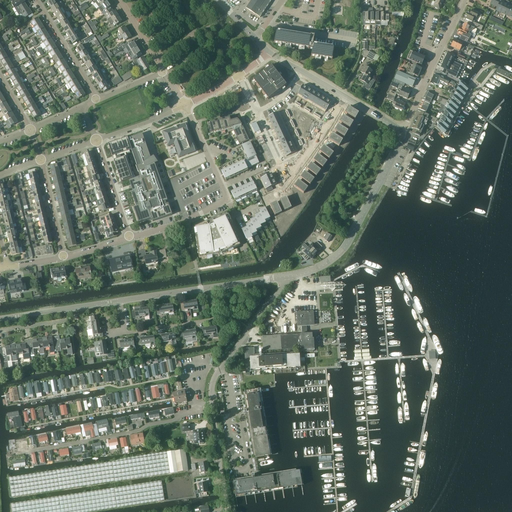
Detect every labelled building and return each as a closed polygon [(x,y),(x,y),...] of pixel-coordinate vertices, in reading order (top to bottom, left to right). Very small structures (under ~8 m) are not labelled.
[(24,0),(13,0),(11,2),(14,8),(15,9),(18,7),(20,10),(24,7),(22,3),(24,2),(25,1),(24,0)] [(251,0),(246,8),(260,18),(271,0),(251,0)] [(433,1),(431,5),(439,9),(443,0),(436,0),(435,2),(433,1)] [(492,0),(491,4),(498,7),(496,10),(510,16),(509,17),(511,18),(511,6),(503,3),(504,1),(501,0),(492,0)] [(110,7),(111,6),(107,1),(99,8),(98,8),(104,16),(105,14),(112,9),(110,7)] [(20,10),(17,12),(19,15),(21,14),(22,14),(24,18),(28,16),(29,18),(33,16),(33,15),(30,10),(29,10),(24,2),(22,3),(24,7),(20,10)] [(62,4),(61,2),(51,8),(54,13),(60,9),(58,6),(62,4)] [(362,13),(362,25),(370,25),(370,8),(368,8),(368,13),(365,13),(365,6),(362,6),(362,13)] [(54,13),(57,18),(65,13),(62,8),(60,9),(54,13)] [(383,13),(383,8),(380,8),(380,21),(386,21),(389,22),(389,15),(391,15),(391,9),(388,8),(386,8),(386,13),(383,13)] [(114,12),(112,9),(105,14),(107,16),(108,19),(107,20),(109,22),(118,16),(115,11),(114,12)] [(479,17),(480,17),(481,16),(481,15),(481,14),(480,13),(472,10),(470,13),(467,12),(466,14),(466,13),(465,16),(467,17),(466,19),(469,21),(467,24),(481,31),(483,27),(474,22),(477,16),(478,17),(479,17)] [(66,19),(70,17),(68,14),(67,12),(65,13),(57,18),(58,20),(58,21),(59,23),(60,23),(66,19)] [(122,22),(118,16),(109,22),(110,25),(113,23),(115,26),(122,22)] [(491,17),(489,20),(502,26),(503,23),(499,21),(498,23),(494,21),(495,19),(491,17)] [(31,22),(34,27),(41,23),(37,18),(31,22)] [(69,24),(66,19),(60,23),(63,28),(69,24)] [(41,23),(34,27),(37,32),(44,28),(41,23)] [(66,33),(72,29),(69,24),(63,28),(66,33)] [(458,31),(458,32),(458,33),(458,34),(461,35),(459,39),(459,40),(467,43),(471,35),(470,35),(471,32),(475,34),(477,30),(464,24),(463,27),(461,26),(459,30),(458,30),(458,31)] [(116,35),(118,38),(128,32),(125,27),(118,31),(120,33),(116,35)] [(37,32),(40,37),(47,33),(44,28),(37,32)] [(74,32),(72,29),(66,33),(69,38),(79,32),(78,30),(74,32)] [(77,37),(81,35),(79,32),(69,38),(73,44),(79,40),(77,37)] [(125,41),(131,37),(128,32),(118,38),(119,40),(123,38),(125,41)] [(276,32),(274,43),(309,48),(308,49),(309,49),(309,48),(312,49),(311,56),(332,60),(334,48),(313,45),(314,36),(311,36),(311,35),(310,35),(310,37),(276,32)] [(47,33),(40,37),(43,43),(50,38),(47,33)] [(107,34),(101,38),(98,39),(100,42),(109,36),(107,34)] [(43,43),(46,48),(53,43),(50,38),(43,43)] [(460,50),(463,51),(466,44),(463,42),(463,43),(454,39),(452,43),(451,44),(452,45),(451,46),(460,50)] [(118,48),(113,51),(115,54),(126,47),(129,53),(131,51),(138,47),(134,42),(132,43),(131,40),(124,45),(118,48)] [(53,43),(46,48),(49,53),(56,48),(53,43)] [(84,44),(76,49),(79,54),(85,50),(88,49),(84,44)] [(129,53),(128,53),(133,61),(141,56),(139,54),(141,53),(138,47),(131,51),(129,53)] [(49,53),(52,58),(59,53),(56,48),(49,53)] [(91,54),(88,49),(85,50),(79,54),(82,59),(91,54)] [(369,51),(368,52),(366,57),(372,61),(373,60),(377,61),(380,55),(376,54),(369,51)] [(410,51),(407,59),(409,60),(421,66),(425,57),(413,52),(410,51)] [(59,53),(52,58),(56,63),(63,59),(59,53)] [(447,75),(447,74),(453,61),(455,62),(456,60),(453,58),(454,55),(448,53),(441,67),(444,69),(442,73),(447,75)] [(94,59),(91,54),(82,59),(85,64),(94,59)] [(7,57),(1,61),(4,67),(10,63),(7,57)] [(133,61),(138,68),(141,73),(142,73),(144,72),(150,68),(147,63),(144,57),(138,60),(137,58),(133,61)] [(56,63),(59,68),(66,64),(63,59),(56,63)] [(85,64),(88,69),(95,66),(97,64),(94,59),(85,64)] [(462,66),(455,62),(453,61),(447,74),(456,78),(462,66)] [(10,63),(4,67),(7,72),(13,68),(12,65),(10,63)] [(66,64),(59,68),(62,73),(69,69),(66,64)] [(413,65),(410,73),(407,72),(406,75),(412,78),(413,75),(418,77),(421,69),(413,65)] [(95,66),(88,69),(92,74),(100,69),(99,67),(96,68),(95,66)] [(271,66),(253,80),(268,99),(286,85),(271,66)] [(360,72),(363,73),(368,77),(372,71),(364,66),(360,72)] [(13,68),(7,72),(10,77),(16,73),(15,71),(13,68)] [(511,74),(498,68),(496,72),(511,79),(511,74)] [(62,73),(65,78),(72,74),(69,69),(62,73)] [(103,74),(100,69),(92,74),(95,79),(103,74)] [(394,79),(393,82),(403,86),(404,84),(409,86),(412,87),(415,79),(413,78),(412,78),(406,75),(398,71),(394,79)] [(16,73),(10,77),(12,82),(19,78),(18,75),(16,73)] [(371,78),(368,77),(363,73),(359,79),(365,83),(364,85),(365,87),(368,88),(370,88),(371,85),(371,83),(369,82),(371,78)] [(65,78),(67,81),(68,83),(75,79),(72,74),(65,78)] [(98,85),(104,81),(107,79),(103,74),(95,79),(98,85)] [(448,84),(450,85),(452,81),(449,80),(440,76),(440,77),(434,74),(430,83),(436,85),(438,80),(448,84)] [(19,78),(12,82),(15,87),(22,83),(19,78)] [(78,84),(75,79),(68,83),(71,88),(78,84)] [(436,123),(434,126),(445,135),(446,136),(465,99),(466,100),(470,92),(469,92),(470,89),(460,79),(459,79),(438,119),(436,123)] [(109,85),(107,86),(104,81),(98,85),(101,90),(103,89),(105,91),(110,87),(109,85)] [(22,83),(15,87),(18,92),(25,88),(22,83)] [(71,88),(74,93),(81,89),(78,84),(71,88)] [(303,85),(296,96),(301,99),(308,88),(303,85)] [(25,88),(18,92),(21,98),(28,93),(25,88)] [(308,88),(301,99),(306,102),(312,91),(308,88)] [(395,93),(390,91),(389,94),(395,97),(396,94),(407,99),(410,93),(401,89),(401,90),(398,88),(397,91),(396,91),(395,93)] [(85,95),(81,89),(74,93),(78,99),(85,95)] [(312,91),(306,102),(311,104),(317,94),(312,91)] [(426,92),(424,95),(432,99),(431,99),(434,100),(436,97),(433,95),(426,92)] [(28,93),(21,98),(24,103),(31,99),(28,93)] [(317,94),(311,104),(315,107),(322,96),(317,94)] [(393,100),(395,97),(389,94),(387,98),(394,101),(393,104),(396,105),(395,107),(402,111),(405,104),(397,101),(397,102),(393,100)] [(431,100),(431,99),(432,99),(424,95),(422,100),(430,103),(432,104),(434,101),(431,100)] [(322,96),(315,107),(318,109),(320,110),(326,99),(322,96)] [(447,101),(439,97),(437,102),(442,104),(445,105),(447,101)] [(31,99),(24,103),(27,108),(34,104),(31,99)] [(326,99),(320,110),(325,113),(329,105),(331,102),(326,99)] [(5,101),(0,104),(0,108),(1,110),(8,106),(5,101)] [(430,109),(431,105),(422,101),(420,105),(430,109)] [(34,104),(27,108),(30,113),(37,109),(34,104)] [(418,111),(422,112),(427,114),(430,109),(420,105),(418,109),(419,109),(418,110),(418,111)] [(8,106),(1,110),(4,116),(11,112),(8,106)] [(348,107),(345,113),(347,115),(346,117),(351,120),(352,118),(355,119),(359,113),(348,107)] [(37,109),(30,113),(33,118),(40,114),(37,109)] [(279,111),(268,116),(270,122),(282,116),(279,111)] [(11,112),(4,116),(7,121),(14,117),(11,112)] [(428,120),(436,123),(438,119),(428,115),(427,114),(422,112),(420,116),(418,115),(415,121),(423,125),(426,124),(428,120)] [(282,116),(270,122),(273,127),(284,121),(282,116)] [(343,116),(339,122),(342,124),(340,126),(346,129),(347,127),(350,128),(353,122),(351,120),(346,117),(343,116)] [(7,121),(5,122),(7,125),(9,124),(10,126),(17,122),(14,117),(7,121)] [(242,124),(241,125),(240,121),(237,119),(230,120),(229,117),(225,118),(225,120),(222,120),(222,119),(217,120),(218,122),(215,122),(215,121),(210,122),(210,123),(208,124),(207,123),(208,124),(210,133),(227,129),(232,127),(233,130),(233,131),(239,145),(249,140),(242,126),(241,127),(242,125),(242,124)] [(284,121),(273,127),(275,132),(286,126),(284,121)] [(424,127),(423,125),(415,121),(412,128),(415,129),(413,133),(420,136),(422,132),(421,131),(421,129),(423,130),(424,127)] [(174,128),(163,132),(168,146),(174,144),(179,157),(196,151),(193,144),(192,144),(188,131),(185,124),(180,126),(179,125),(174,127),(174,128)] [(338,125),(334,131),(337,132),(335,135),(340,138),(342,136),(344,137),(348,131),(346,129),(340,126),(338,125)] [(286,126),(275,132),(277,136),(289,131),(286,126)] [(289,131),(277,136),(279,141),(291,136),(289,131)] [(133,137),(128,138),(137,166),(136,166),(138,172),(140,176),(129,180),(133,191),(131,192),(136,207),(134,208),(139,222),(151,218),(153,221),(172,215),(168,203),(166,204),(165,201),(167,200),(167,198),(155,164),(155,163),(153,164),(150,160),(151,159),(143,134),(142,134),(141,134),(133,137)] [(331,141),(329,144),(334,148),(336,144),(339,146),(343,140),(340,138),(335,135),(332,134),(329,140),(331,141)] [(291,136),(279,141),(282,146),(293,141),(291,136)] [(109,144),(108,144),(113,157),(113,158),(121,182),(129,180),(140,176),(138,172),(136,166),(137,166),(128,138),(128,137),(116,141),(112,143),(109,144)] [(293,141),(282,146),(284,151),(295,146),(293,141)] [(240,147),(242,151),(253,146),(251,142),(240,147)] [(409,143),(407,148),(413,151),(416,146),(409,143)] [(324,146),(319,152),(322,154),(327,157),(329,159),(334,153),(331,151),(334,148),(329,144),(326,147),(324,146)] [(253,146),(242,151),(244,155),(255,150),(253,146)] [(295,146),(284,151),(286,156),(298,151),(295,146)] [(84,154),(86,160),(93,157),(91,152),(88,153),(87,150),(81,152),(82,155),(84,154)] [(244,155),(246,159),(255,154),(256,154),(255,150),(244,155)] [(247,160),(244,161),(242,162),(246,171),(248,170),(247,169),(259,163),(255,154),(246,159),(247,160)] [(318,154),(313,160),(316,162),(320,166),(323,168),(327,161),(325,160),(327,157),(322,154),(320,156),(318,154)] [(95,163),(93,157),(86,160),(88,165),(95,163)] [(241,160),(237,162),(242,173),(246,171),(242,162),(241,160)] [(242,173),(237,162),(233,164),(238,175),(242,173)] [(311,163),(307,169),(309,171),(314,174),(316,176),(321,170),(318,168),(320,166),(316,162),(314,165),(311,163)] [(95,163),(88,165),(88,166),(86,166),(87,172),(97,169),(95,163)] [(233,164),(229,166),(234,177),(238,175),(233,164)] [(229,166),(225,168),(230,178),(234,177),(229,166)] [(226,180),(230,178),(225,168),(221,170),(226,180)] [(99,175),(97,169),(87,172),(89,178),(99,175)] [(305,172),(300,178),(303,180),(308,183),(310,185),(314,179),(312,177),(314,174),(309,171),(307,173),(305,172)] [(265,173),(259,175),(261,178),(260,179),(262,184),(274,179),(272,173),(267,176),(265,173)] [(91,184),(101,180),(99,175),(89,178),(87,178),(88,181),(90,180),(91,184)] [(274,179),(262,184),(265,190),(266,189),(267,192),(273,190),(272,187),(277,184),(274,179)] [(103,186),(101,180),(91,184),(92,186),(95,185),(96,188),(103,186)] [(298,180),(294,186),(304,194),(308,187),(306,186),(308,183),(303,180),(301,182),(298,180)] [(0,181),(0,190),(8,189),(9,188),(8,184),(4,185),(5,186),(4,186),(3,185),(3,184),(2,181),(0,181)] [(253,181),(247,184),(252,193),(256,191),(257,190),(253,181)] [(247,184),(242,187),(246,196),(252,193),(247,184)] [(98,194),(105,192),(103,186),(96,188),(98,194)] [(242,187),(236,189),(241,198),(246,196),(242,187)] [(0,197),(9,195),(8,192),(8,189),(0,190),(0,197)] [(231,192),(235,201),(241,198),(236,189),(231,192)] [(107,198),(105,192),(98,194),(100,200),(107,198)] [(0,203),(8,201),(7,201),(10,200),(9,195),(0,197),(0,203)] [(281,203),(278,204),(280,210),(283,208),(285,211),(291,208),(286,197),(280,200),(281,203)] [(100,200),(101,205),(102,206),(109,203),(107,198),(100,200)] [(271,208),(268,209),(271,214),(274,213),(275,216),(282,213),(280,210),(278,204),(277,202),(270,205),(271,208)] [(103,212),(111,209),(109,203),(102,206),(101,205),(98,207),(99,211),(103,209),(103,212)] [(265,207),(259,210),(260,212),(265,223),(270,220),(271,221),(265,207)] [(14,212),(3,215),(4,221),(14,218),(15,218),(14,212)] [(233,224),(227,212),(195,228),(199,258),(220,254),(236,247),(240,245),(231,225),(233,224)] [(266,225),(265,223),(260,212),(255,215),(256,217),(261,227),(266,225)] [(102,218),(100,219),(101,221),(103,220),(104,224),(115,221),(114,220),(115,220),(114,218),(113,218),(112,215),(105,217),(102,218)] [(70,216),(62,218),(63,224),(71,222),(70,216)] [(256,217),(250,220),(251,222),(256,232),(262,229),(261,227),(256,217)] [(4,221),(6,226),(13,225),(13,224),(15,224),(14,218),(4,221)] [(246,224),(247,226),(252,237),(258,234),(256,232),(251,222),(246,224)] [(109,228),(105,230),(106,233),(107,233),(109,239),(117,236),(116,233),(117,233),(118,232),(116,226),(109,229),(109,228)] [(248,242),(253,239),(252,237),(247,226),(241,229),(248,242)] [(328,242),(332,236),(328,234),(327,233),(323,238),(325,239),(324,240),(328,242)] [(52,243),(51,236),(43,238),(45,244),(52,243)] [(22,247),(21,241),(17,242),(10,244),(11,250),(19,248),(22,247)] [(313,243),(309,247),(316,254),(317,253),(318,254),(321,251),(318,249),(321,246),(318,242),(315,245),(313,243)] [(306,254),(303,257),(307,260),(309,257),(311,259),(311,258),(312,259),(315,256),(314,255),(316,254),(309,247),(308,247),(303,252),(306,254)] [(156,251),(152,252),(152,255),(146,256),(145,250),(141,251),(138,251),(140,261),(143,260),(145,260),(146,264),(158,262),(157,259),(156,255),(156,251)] [(165,250),(156,251),(156,255),(157,259),(166,257),(165,250)] [(133,268),(130,256),(110,260),(112,272),(133,268)] [(83,277),(91,276),(90,267),(76,270),(78,279),(83,278),(83,277)] [(64,268),(51,270),(53,279),(57,279),(58,280),(59,281),(60,282),(61,281),(62,280),(61,278),(66,277),(64,268)] [(22,284),(22,280),(9,282),(11,291),(17,290),(18,293),(27,291),(25,284),(22,284)] [(183,303),(180,304),(181,311),(188,310),(188,309),(193,308),(193,309),(198,308),(196,300),(189,301),(188,301),(187,301),(186,302),(183,302),(183,303)] [(159,307),(156,307),(157,314),(164,313),(169,312),(169,313),(173,312),(172,304),(165,305),(164,304),(163,304),(162,305),(159,306),(159,307)] [(135,310),(132,311),(133,318),(139,317),(144,316),(149,316),(148,307),(140,308),(139,308),(138,308),(138,309),(135,309),(135,310)] [(297,313),(295,313),(295,321),(298,321),(298,327),(302,326),(302,334),(308,334),(307,326),(313,326),(313,312),(297,313)] [(98,321),(97,321),(97,319),(97,316),(89,317),(89,320),(90,322),(87,323),(88,327),(87,328),(88,330),(89,331),(92,331),(92,330),(93,335),(94,338),(103,337),(103,334),(102,331),(100,331),(99,325),(99,321),(98,321)] [(204,334),(201,334),(201,337),(213,335),(213,338),(218,338),(216,327),(208,328),(208,327),(206,327),(206,328),(206,326),(203,327),(204,334)] [(185,329),(182,330),(183,339),(192,338),(193,341),(197,341),(195,330),(188,331),(187,330),(186,330),(185,331),(185,329)] [(164,333),(158,333),(159,342),(162,341),(162,343),(171,341),(172,345),(176,344),(175,333),(167,334),(166,333),(165,333),(165,334),(164,333)] [(302,334),(262,336),(263,351),(303,349),(303,352),(314,351),(313,333),(308,334),(302,334)] [(59,336),(55,337),(57,351),(61,351),(61,349),(66,348),(67,355),(72,354),(71,345),(70,345),(69,338),(60,340),(59,336)] [(144,336),(137,337),(139,345),(141,344),(141,346),(150,344),(151,348),(156,347),(154,336),(146,337),(146,336),(144,336),(144,337),(144,336)] [(55,352),(57,351),(55,337),(52,337),(51,337),(42,338),(43,347),(49,346),(50,353),(55,352)] [(32,340),(28,341),(30,355),(34,354),(33,349),(38,348),(39,354),(44,353),(43,347),(42,338),(32,340)] [(123,339),(116,340),(118,349),(130,348),(130,351),(135,350),(133,339),(126,340),(125,339),(124,340),(123,340),(123,339)] [(29,359),(29,355),(30,355),(28,341),(24,341),(25,344),(15,345),(16,354),(22,353),(23,360),(29,359)] [(107,352),(106,341),(94,343),(96,353),(99,353),(100,356),(107,355),(108,358),(114,357),(113,351),(107,352)] [(17,361),(16,354),(15,345),(5,347),(2,348),(4,362),(5,368),(9,368),(8,361),(13,361),(13,362),(17,361)] [(254,349),(245,349),(246,365),(250,364),(250,370),(274,369),(300,367),(300,359),(300,358),(305,358),(304,354),(300,354),(297,354),(287,355),(284,355),(282,355),(278,355),(268,356),(265,356),(261,356),(257,357),(254,357),(254,349)] [(121,370),(114,372),(117,380),(123,379),(121,370)] [(112,382),(111,372),(107,372),(104,373),(105,383),(112,382)] [(153,399),(160,397),(158,389),(151,391),(153,399)] [(245,393),(243,393),(246,411),(242,412),(242,413),(243,413),(246,416),(247,416),(254,457),(255,456),(256,458),(264,456),(264,458),(268,457),(268,456),(272,455),(261,389),(245,392),(245,393)] [(187,401),(184,390),(173,393),(175,404),(187,401)] [(115,420),(116,426),(126,423),(125,417),(115,420)] [(97,423),(99,429),(106,427),(109,427),(108,421),(97,423)] [(91,438),(95,437),(94,430),(92,424),(84,426),(85,432),(90,431),(91,438)] [(182,433),(191,431),(190,424),(181,425),(182,433)] [(67,435),(81,432),(80,427),(66,429),(67,435)] [(194,444),(204,443),(202,429),(192,431),(193,435),(190,436),(190,440),(193,440),(194,444)] [(140,435),(129,437),(131,446),(142,444),(140,435)] [(185,450),(175,451),(167,452),(170,473),(188,470),(185,450)] [(12,497),(115,481),(115,482),(170,473),(167,452),(127,458),(112,462),(9,478),(12,497)] [(201,473),(209,472),(207,462),(199,463),(201,473)] [(236,498),(236,497),(297,487),(297,486),(303,485),(302,481),(301,481),(299,471),(295,471),(294,470),(234,480),(234,481),(232,481),(234,488),(232,489),(233,494),(235,493),(236,498)] [(88,511),(164,500),(161,481),(11,504),(12,511),(88,511)] [(200,494),(208,492),(206,482),(198,484),(200,494)]
